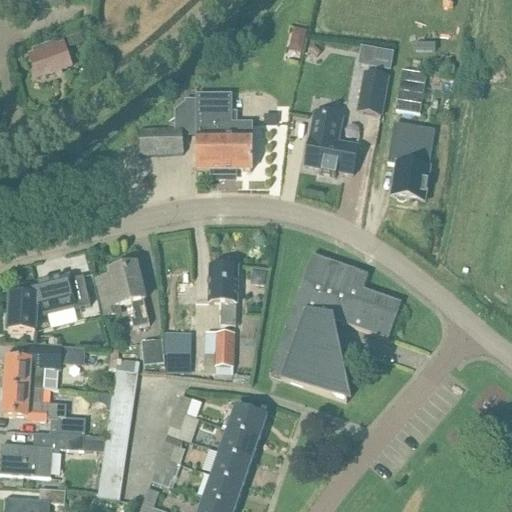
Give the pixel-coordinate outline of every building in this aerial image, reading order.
[(294,30),(288,53),(302,56),(308,33),(294,30)] [(80,35),(66,40),(70,50),(84,45),(80,35)] [(301,68),(339,77),(345,53),(307,44),(301,68)] [(64,46),(29,57),(34,73),(44,69),(47,77),(72,69),(64,46)] [(361,49),(358,68),(390,74),(394,55),(361,49)] [(437,82),(453,84),(455,68),(440,66),(437,82)] [(402,73),(396,114),(420,117),(427,77),(402,73)] [(357,77),(350,117),(368,120),(376,80),(357,77)] [(236,178),(236,173),(236,161),(227,161),(228,126),(231,126),(231,99),(198,99),(198,104),(186,104),(177,110),(178,132),(140,133),(141,159),(183,157),(183,138),(197,138),(197,173),(210,173),(211,178),(236,178)] [(277,117),(263,117),(263,127),(277,127),(277,117)] [(252,126),(231,126),(228,126),(227,161),(236,161),(236,173),(252,173),(252,153),(252,126)] [(394,126),(388,167),(398,169),(396,180),(392,200),(424,205),(427,185),(432,156),(436,133),(394,126)] [(356,131),(329,127),(322,176),(338,178),(338,181),(349,183),(349,180),(363,182),(367,151),(353,149),(356,131)] [(332,323),(388,343),(401,305),(364,292),(369,277),(312,257),(269,378),(347,406),(332,323)] [(131,307),(134,320),(130,321),(133,331),(148,328),(142,302),(145,301),(142,287),(137,268),(110,274),(111,280),(97,283),(106,320),(121,317),(120,310),(131,307)] [(210,270),(209,290),(209,307),(221,307),(220,329),(235,330),(237,291),(238,271),(210,270)] [(252,272),(250,286),(264,288),(266,274),(252,272)] [(6,317),(6,326),(10,327),(9,338),(35,339),(35,334),(49,333),(48,329),(56,327),(73,323),(91,319),(92,322),(101,319),(94,292),(85,295),(84,291),(37,303),(38,300),(12,299),(11,317),(6,317)] [(243,317),(240,375),(256,376),(259,318),(243,317)] [(166,327),(166,339),(164,339),(165,359),(169,359),(169,375),(190,376),(190,375),(194,375),(194,358),(193,358),(193,352),(191,352),(191,339),(179,339),(180,329),(177,329),(177,328),(166,327)] [(206,336),(205,357),(204,377),(232,378),(234,337),(206,336)] [(163,342),(141,345),(143,369),(165,367),(163,342)] [(7,361),(5,390),(44,393),(57,394),(60,361),(79,362),(79,352),(51,350),(31,348),(30,363),(7,361)] [(111,352),(109,372),(117,372),(119,353),(111,352)] [(116,376),(115,386),(136,390),(138,379),(116,376)] [(134,400),(136,390),(115,386),(113,397),(134,400)] [(50,438),(105,440),(106,440),(107,439),(108,432),(98,431),(99,427),(85,426),(85,423),(65,421),(66,409),(42,407),(44,393),(5,390),(3,419),(26,420),(26,423),(47,425),(47,423),(51,423),(50,438)] [(111,410),(111,407),(113,398),(93,397),(92,407),(98,406),(101,406),(104,408),(106,410),(111,410)] [(113,398),(111,407),(133,411),(134,400),(113,397),(113,398)] [(175,413),(186,417),(194,420),(199,405),(181,399),(175,413)] [(111,407),(111,410),(110,418),(131,421),(133,411),(111,407)] [(267,420),(248,413),(237,409),(229,433),(259,443),(267,420)] [(175,413),(169,430),(181,434),(186,417),(175,413)] [(108,428),(130,431),(131,421),(110,418),(108,428)] [(108,428),(108,432),(107,439),(128,442),(130,431),(108,428)] [(251,467),(259,443),(229,433),(220,456),(251,467)] [(105,440),(50,438),(34,437),(33,451),(1,448),(0,464),(0,478),(19,480),(50,482),(52,458),(58,458),(58,453),(83,455),(83,454),(104,455),(105,440)] [(107,439),(106,440),(105,449),(126,452),(128,442),(107,439)] [(182,454),(174,451),(175,449),(164,445),(159,461),(178,466),(182,454)] [(125,463),(126,452),(105,449),(103,459),(125,463)] [(243,490),(251,467),(220,456),(212,480),(243,490)] [(103,459),(102,470),(123,473),(125,463),(103,459)] [(178,466),(159,461),(151,484),(169,491),(178,466)] [(122,483),(123,473),(102,470),(100,480),(122,483)] [(100,480),(99,491),(120,494),(122,483),(100,480)] [(212,480),(204,503),(230,511),(235,511),(243,490),(212,480)] [(118,504),(120,494),(99,491),(97,501),(118,504)] [(143,507),(154,511),(159,496),(148,492),(143,507)] [(4,511),(50,511),(51,507),(65,508),(66,495),(40,493),(40,505),(5,503),(4,511)] [(230,511),(204,503),(201,511),(230,511)]
